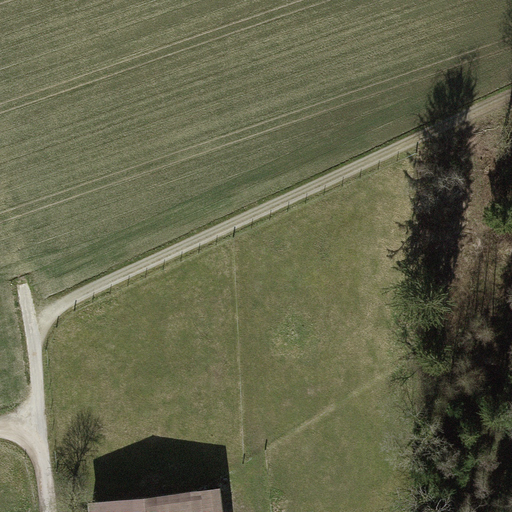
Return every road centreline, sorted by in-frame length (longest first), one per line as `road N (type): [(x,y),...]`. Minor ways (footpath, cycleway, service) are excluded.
road 1 (track): [(35,318),(511,104)]
road 2 (unclassified): [(49,511),(35,318)]
